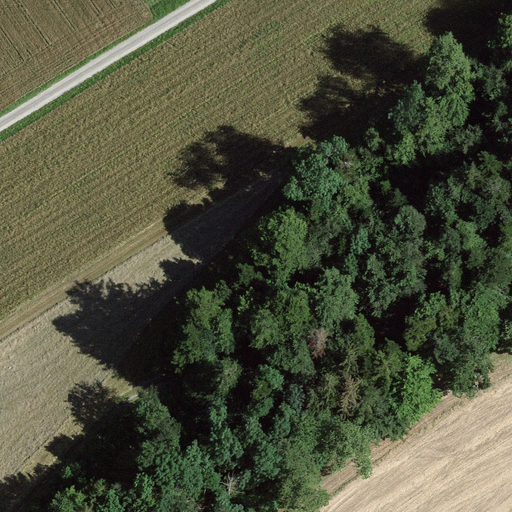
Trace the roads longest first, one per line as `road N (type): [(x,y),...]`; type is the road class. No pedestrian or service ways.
road 1 (track): [(392,328),(120,396),(7,511)]
road 2 (track): [(0,130),(211,0)]
